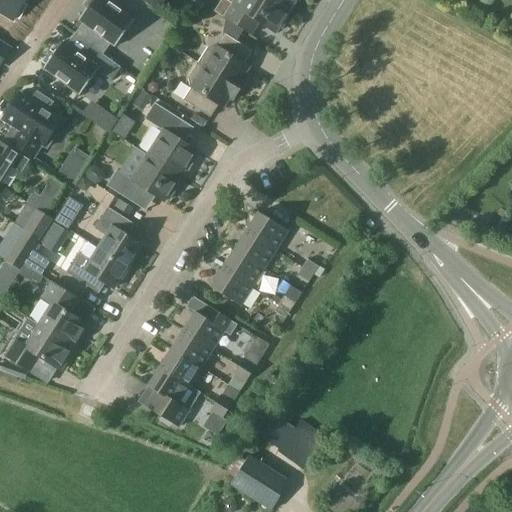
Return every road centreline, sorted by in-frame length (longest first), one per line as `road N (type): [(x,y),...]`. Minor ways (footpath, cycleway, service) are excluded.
road 1 (residential): [(89,392),(233,168),(318,125)]
road 2 (unclassified): [(511,329),(318,125)]
road 3 (unclassified): [(318,125),(308,64),(344,0)]
road 4 (secondary): [(423,511),(511,416)]
